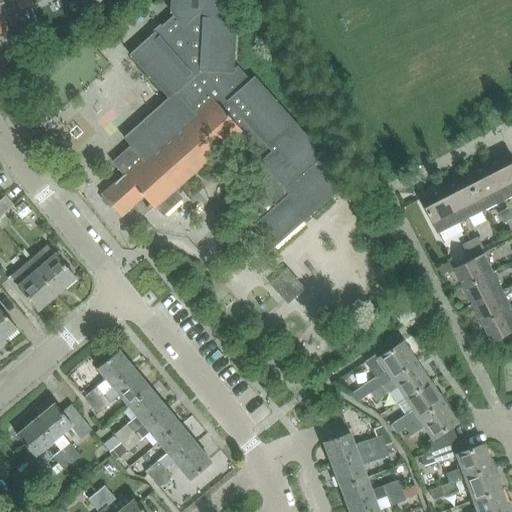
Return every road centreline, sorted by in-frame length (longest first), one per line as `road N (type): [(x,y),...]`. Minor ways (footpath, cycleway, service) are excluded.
road 1 (residential): [(438,306),(385,200),(390,187),(511,126)]
road 2 (residential): [(438,306),(253,439)]
road 3 (residential): [(127,300),(0,127)]
road 4 (residential): [(253,439),(127,300)]
road 5 (residential): [(0,400),(127,300)]
